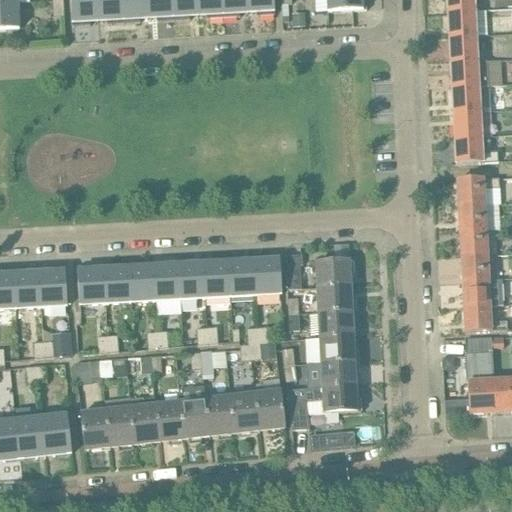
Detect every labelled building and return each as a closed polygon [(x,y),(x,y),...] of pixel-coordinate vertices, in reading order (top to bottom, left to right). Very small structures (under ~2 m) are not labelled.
[(98,23),(96,0),(70,0),(73,28),(89,27),(89,24),(98,23)] [(123,25),(121,0),(96,0),(98,23),(107,23),(107,26),(123,25)] [(148,20),(146,0),(121,0),(123,25),(139,24),(139,21),(148,20)] [(173,22),(171,0),(146,0),(148,20),(157,20),(157,23),(173,22)] [(198,17),(196,0),(171,0),(173,22),(189,21),(189,18),(198,17)] [(223,20),(221,0),(196,0),(198,17),(207,17),(207,20),(223,20)] [(248,15),(246,0),(221,0),(223,20),(239,19),(239,15),(248,15)] [(272,0),(246,0),(248,15),(257,14),(257,18),(273,17),(272,0)] [(326,0),(328,14),(366,12),(364,0),(326,0)] [(446,0),(448,15),(473,13),(472,0),(446,0)] [(63,3),(52,4),(53,20),(64,19),(63,3)] [(0,31),(19,31),(17,5),(0,6),(0,31)] [(475,38),(473,13),(448,15),(449,40),(475,38)] [(305,19),(292,19),(293,29),(306,29),(305,19)] [(449,40),(450,65),(487,63),(476,63),(475,38),(449,40)] [(487,63),(450,65),(452,90),(477,89),(488,88),(487,63)] [(453,116),(479,114),(477,89),(452,90),(453,116)] [(479,114),(453,116),(454,141),(480,140),(479,114)] [(481,155),(480,140),(454,141),(456,167),(496,165),(496,154),(481,155)] [(457,183),(458,208),(499,206),(497,181),(457,183)] [(499,206),(458,208),(459,233),(485,232),(483,207),(499,206)] [(459,233),(461,259),(496,257),(495,231),(485,232),(459,233)] [(302,267),(302,257),(286,258),(287,292),(301,291),(300,268),(302,267)] [(496,257),(461,259),(462,284),(502,282),(498,282),(496,257)] [(253,263),(255,298),(281,296),(278,258),(262,259),(262,263),(253,263)] [(230,299),(255,298),(253,263),(244,264),(244,260),(228,261),(230,299)] [(203,266),(205,301),(230,299),(228,261),(212,262),(212,266),(203,266)] [(178,264),(180,302),(205,301),(203,266),(194,267),(194,263),(178,264)] [(315,265),(316,291),(350,289),(350,280),(353,280),(353,263),(315,265)] [(155,303),(180,302),(178,264),(162,265),(162,268),(153,269),(155,303)] [(128,267),(130,305),(155,303),(153,269),(144,269),(144,266),(128,267)] [(112,271),(103,272),(105,306),(130,305),(128,267),(112,268),(112,271)] [(105,306),(103,272),(94,272),(94,269),(77,270),(79,308),(105,306)] [(47,275),(39,275),(40,310),(66,309),(64,270),(47,271),(47,275)] [(16,311),(40,310),(39,275),(30,276),(29,272),(13,273),(16,311)] [(0,312),(16,311),(13,273),(0,273),(0,312)] [(503,307),(502,282),(462,284),(463,309),(489,308),(503,307)] [(350,289),(316,291),(317,316),(352,314),(350,289)] [(285,303),(286,318),(297,318),(296,302),(285,303)] [(489,325),(489,308),(463,309),(465,336),(485,335),(506,334),(505,324),(489,325)] [(353,339),(352,314),(317,316),(319,341),(353,339)] [(298,334),(297,318),(286,318),(287,334),(298,334)] [(216,329),(207,330),(208,347),(218,346),(216,329)] [(258,347),(260,346),(269,346),(267,329),(257,330),(258,347)] [(197,347),(208,347),(207,330),(195,331),(197,347)] [(258,347),(257,330),(246,331),(247,347),(250,347),(258,347)] [(167,333),(157,334),(158,351),(168,350),(167,333)] [(158,351),(157,334),(146,335),(147,352),(158,351)] [(100,355),(108,354),(107,338),(99,339),(100,355)] [(117,338),(107,338),(108,354),(118,354),(117,338)] [(319,341),(320,366),(354,364),(353,339),(319,341)] [(504,350),(503,340),(491,341),(491,343),(491,351),(504,350)] [(469,417),(494,415),(492,383),(492,379),(490,341),(474,342),(475,344),(468,345),(468,342),(465,342),(465,358),(481,357),(482,376),(467,377),(469,417)] [(42,344),(43,361),(69,359),(68,342),(42,344)] [(33,361),(43,361),(42,344),(32,344),(33,361)] [(260,346),(258,347),(250,347),(251,363),(261,362),(260,346)] [(274,346),(260,347),(262,362),(275,361),(274,346)] [(251,363),(250,347),(247,347),(239,348),(241,364),(251,363)] [(283,369),(295,368),(293,351),(282,352),(283,369)] [(202,372),(203,381),(212,381),(210,355),(200,356),(202,372)] [(191,373),(202,372),(200,356),(190,356),(191,373)] [(161,359),(151,360),(152,376),(162,375),(161,359)] [(152,376),(151,360),(140,361),(142,377),(152,376)] [(101,364),(102,380),(112,379),(112,380),(127,379),(126,362),(101,364)] [(92,381),(102,380),(101,364),(74,366),(76,385),(92,384),(92,381)] [(354,364),(320,366),(321,391),(356,389),(354,364)] [(46,368),(35,369),(37,386),(47,385),(46,368)] [(297,383),(295,368),(283,369),(285,384),(297,383)] [(37,386),(35,369),(24,369),(26,387),(37,386)] [(494,415),(511,414),(511,382),(492,383),(494,415)] [(209,441),(209,438),(205,402),(203,389),(178,391),(180,405),(184,443),(209,441)] [(356,398),(356,389),(321,391),(287,393),(292,433),(309,431),(307,417),(361,414),(360,398),(356,398)] [(280,393),(255,396),(259,435),(284,432),(280,393)] [(234,438),(259,435),(255,396),(230,399),(234,438)] [(130,410),(135,449),(160,446),(155,407),(154,399),(143,401),(144,409),(130,410)] [(160,446),(184,443),(180,405),(156,407),(155,399),(154,399),(155,407),(160,446)] [(209,441),(234,438),(230,399),(205,402),(209,441)] [(106,413),(110,452),(135,449),(130,410),(106,413)] [(110,452),(106,413),(80,416),(84,455),(110,452)] [(41,421),(45,459),(70,456),(66,418),(41,421)] [(41,421),(16,423),(20,462),(45,459),(41,421)] [(16,423),(0,425),(0,464),(20,462),(16,423)] [(311,451),(355,449),(354,433),(310,435),(311,451)]
